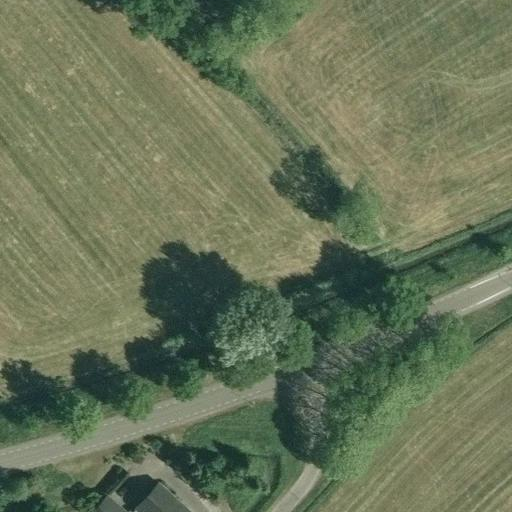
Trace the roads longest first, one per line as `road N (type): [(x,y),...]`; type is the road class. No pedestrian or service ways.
road 1 (tertiary): [(0,461),(305,364)]
road 2 (tertiary): [(305,364),(511,279)]
road 3 (unclassified): [(283,511),(317,461),(320,427),(305,364)]
